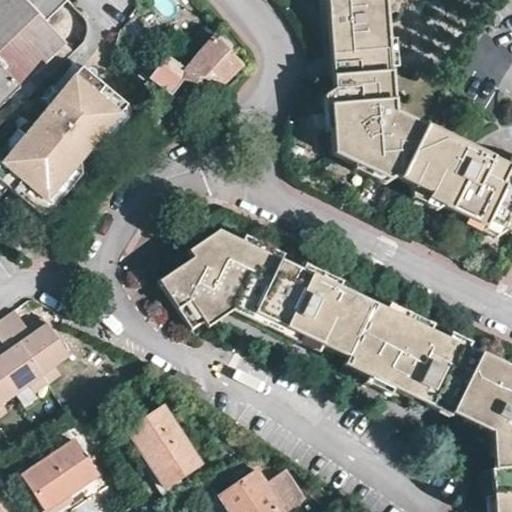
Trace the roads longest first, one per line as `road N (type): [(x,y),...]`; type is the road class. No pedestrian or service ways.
road 1 (residential): [(447,511),(137,327),(101,270)]
road 2 (residential): [(511,311),(280,206),(249,170)]
road 3 (residential): [(101,270),(132,203),(217,156)]
road 4 (residential): [(248,130),(276,81),(278,55),(242,0)]
